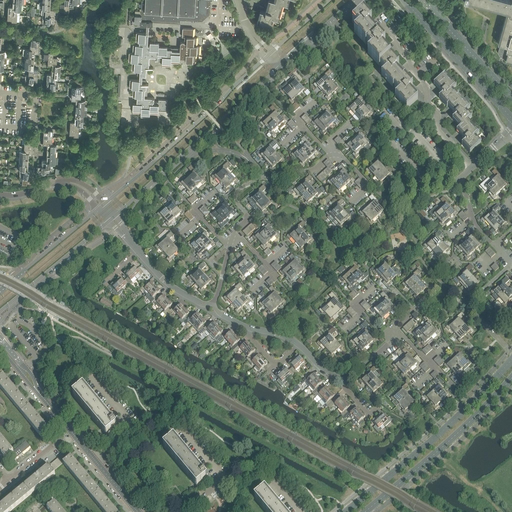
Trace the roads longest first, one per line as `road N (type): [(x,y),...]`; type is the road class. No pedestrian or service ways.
road 1 (secondary): [(511,358),(345,511)]
road 2 (secondary): [(115,215),(276,69)]
road 3 (secondary): [(266,57),(105,203)]
road 4 (secondary): [(365,511),(511,377)]
road 5 (residential): [(472,167),(440,134),(422,81),(376,19)]
road 6 (tertiary): [(403,0),(511,118)]
road 7 (residential): [(395,327),(423,303),(445,312),(473,297),(511,263),(501,253)]
road 8 (residential): [(212,305),(248,328),(291,339),(343,379)]
road 9 (secondary): [(0,312),(108,221)]
road 10 (tertiary): [(511,98),(422,0)]
road 11 (secondary): [(97,209),(0,290)]
